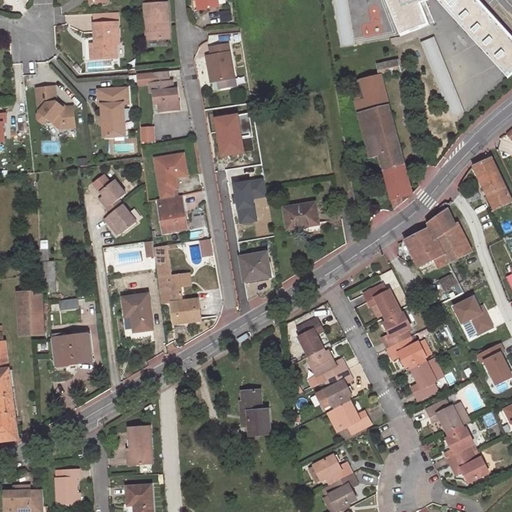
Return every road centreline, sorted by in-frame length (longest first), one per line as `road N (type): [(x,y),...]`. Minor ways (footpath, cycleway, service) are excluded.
road 1 (residential): [(237,329),(181,0)]
road 2 (residential): [(404,504),(421,475),(326,275)]
road 3 (unclassified): [(326,275),(426,201),(511,112)]
road 4 (unclassified): [(96,415),(237,329)]
